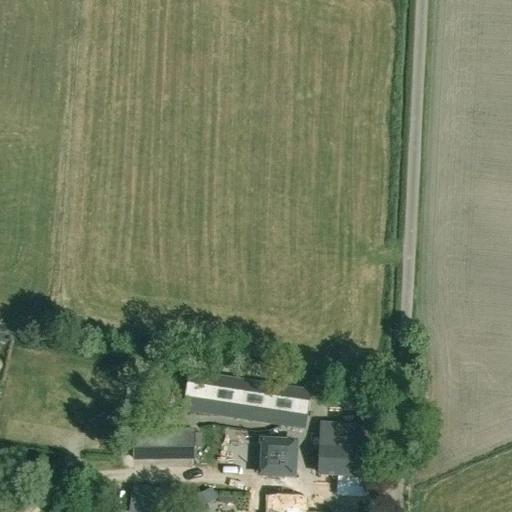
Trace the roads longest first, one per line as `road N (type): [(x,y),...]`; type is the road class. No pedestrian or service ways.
road 1 (unclassified): [(396,511),(422,0)]
road 2 (track): [(31,511),(86,481),(156,474)]
